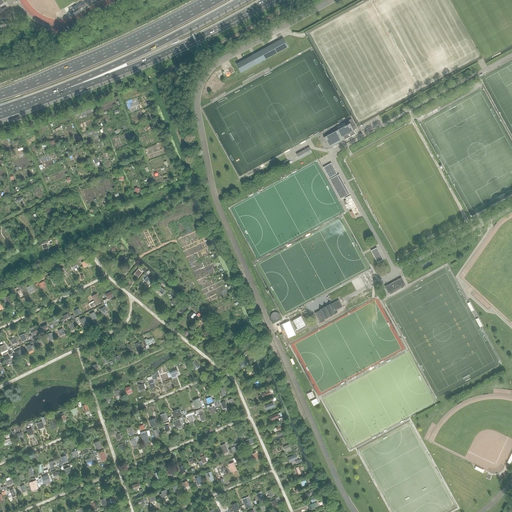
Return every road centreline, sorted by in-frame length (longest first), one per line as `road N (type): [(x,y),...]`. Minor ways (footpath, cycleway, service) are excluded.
road 1 (trunk): [(216,0),(0,95)]
road 2 (trunk): [(69,84),(128,69),(268,0)]
road 3 (trunk): [(69,84),(241,0)]
